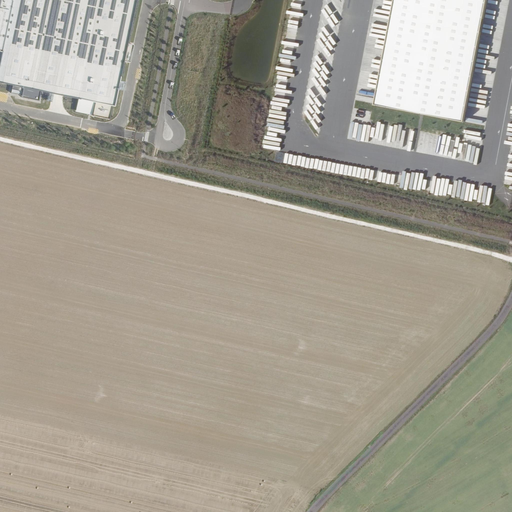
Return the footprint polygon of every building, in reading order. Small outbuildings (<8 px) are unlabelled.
[(0,0),(0,82),(111,106),(132,0),(0,0)] [(395,0),(375,104),(463,122),(486,0),(395,0)] [(282,111),(283,103),(270,101),(269,110),(282,111)] [(477,123),(479,115),(466,113),(465,121),(477,123)] [(479,140),(480,132),(463,130),(462,138),(479,140)] [(492,193),(484,192),(483,200),(491,201),(492,193)]
